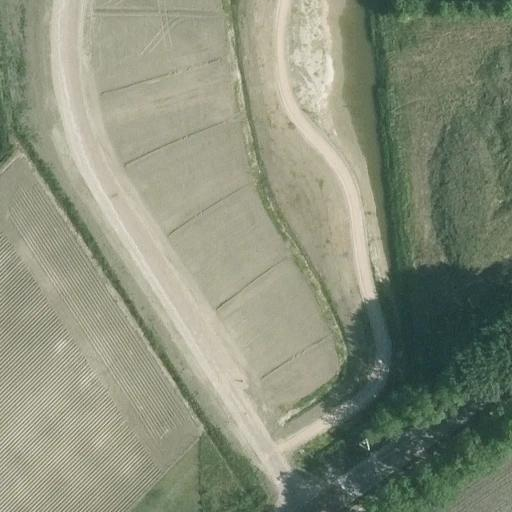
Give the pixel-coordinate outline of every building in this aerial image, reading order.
[(106,0),(104,17),(105,18),(105,17),(109,18),(106,36),(130,40),(136,0),(111,0),(111,1),(108,0),(107,0),(106,0)] [(165,0),(165,6),(204,12),(205,0),(165,0)] [(140,69),(111,73),(114,102),(160,96),(158,81),(171,79),(168,51),(138,55),(140,69)] [(207,92),(172,104),(178,121),(213,109),(207,92)] [(172,120),(132,143),(145,167),(142,168),(152,186),(185,167),(171,141),(181,135),(172,120)] [(182,203),(169,212),(197,255),(227,236),(210,209),(220,203),(201,174),(175,192),(182,203)] [(236,267),(213,282),(230,309),(270,284),(253,258),(261,253),(252,239),(228,254),(236,267)]
